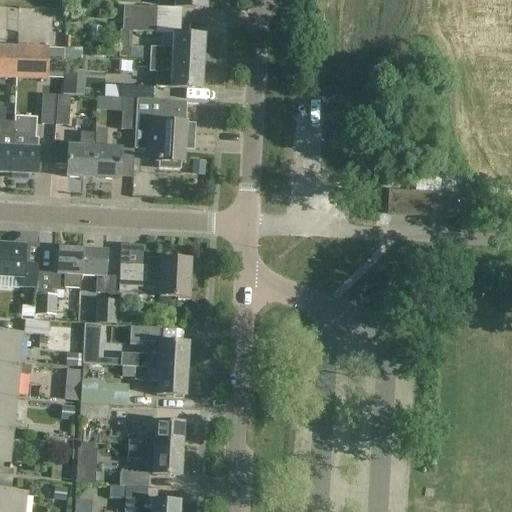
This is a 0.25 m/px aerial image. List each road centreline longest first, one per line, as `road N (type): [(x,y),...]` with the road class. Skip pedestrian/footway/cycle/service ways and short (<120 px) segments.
road 1 (residential): [(232,511),(244,226)]
road 2 (residential): [(244,226),(0,216)]
road 3 (residential): [(244,226),(258,0)]
